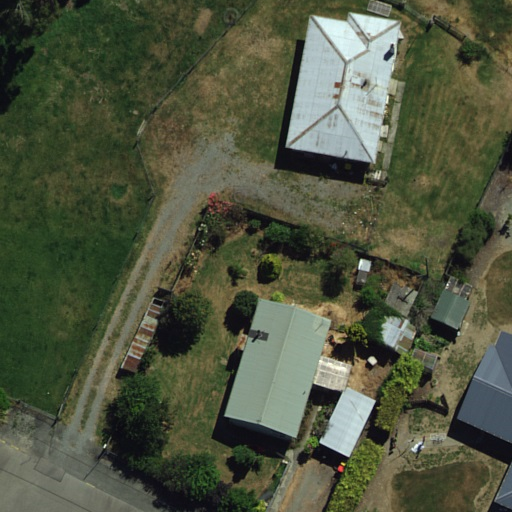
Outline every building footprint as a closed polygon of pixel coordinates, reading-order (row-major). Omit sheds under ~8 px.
[(382,42),(302,30),(282,158),(362,170),(382,42)] [(442,242),(384,219),(371,251),(429,274),(442,242)] [(511,256),(494,249),(474,295),(511,311),(511,256)] [(411,318),(376,302),(358,341),(393,357),(411,318)] [(251,311),(214,435),(287,457),(325,334),(251,311)] [(511,511),(511,366),(490,357),(460,428),(511,450),(511,460),(489,511),(511,511)] [(375,409),(339,394),(315,453),(350,468),(375,409)]
